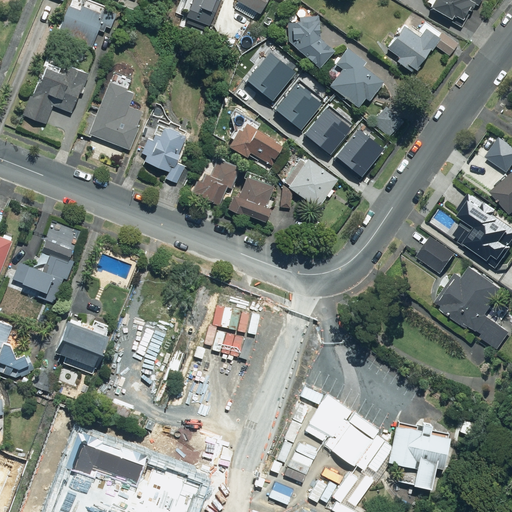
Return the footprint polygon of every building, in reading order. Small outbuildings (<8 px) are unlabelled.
[(105,6),(88,0),(73,0),(71,6),(69,6),(57,35),(91,49),(99,30),(104,32),(106,26),(111,28),(116,14),(104,9),(105,6)] [(193,0),(187,17),(190,19),(188,23),(209,31),(220,0),(193,0)] [(236,0),(240,2),(233,15),(246,28),(256,11),(260,13),(267,0),(236,0)] [(434,0),(430,7),(444,14),(442,17),(462,27),(475,4),(479,5),(481,0),(434,0)] [(256,13),(251,21),(255,24),(261,15),(256,13)] [(288,23),(289,41),(320,68),(335,51),(320,38),(319,16),(300,17),(300,22),(288,23)] [(398,61),(412,72),(414,68),(418,71),(436,46),(450,56),(459,44),(442,32),(439,37),(427,28),(420,37),(404,26),(388,48),(401,58),(398,61)] [(367,62),(347,48),(336,64),(343,69),(330,87),(359,108),(366,98),(370,101),(384,82),(363,66),(367,62)] [(296,73),(270,52),(245,84),(271,104),(296,73)] [(89,73),(49,57),(33,97),(31,96),(23,115),(46,124),(54,106),(71,113),(83,84),(85,84),(89,73)] [(90,104),(79,133),(91,137),(91,135),(130,150),(138,128),(136,127),(142,111),(129,106),(133,93),(127,91),(132,79),(119,74),(115,84),(109,81),(99,108),(90,104)] [(326,100),(300,80),(275,111),(301,132),(326,100)] [(355,125),(329,104),(304,135),(330,156),(355,125)] [(403,120),(387,106),(373,123),(389,137),(403,120)] [(169,124),(159,120),(154,134),(156,135),(153,141),(148,139),(142,153),(147,155),(145,161),(169,172),(166,179),(177,183),(185,166),(176,162),(180,154),(179,154),(188,132),(180,128),(181,126),(170,122),(169,124)] [(239,129),(228,146),(247,157),(250,152),(272,165),(282,146),(276,142),(276,141),(268,136),(269,134),(266,132),(265,134),(249,124),(250,123),(246,120),(244,122),(247,123),(242,131),(239,129)] [(385,149),(359,129),(334,160),(360,180),(385,149)] [(511,172),(489,193),(509,215),(511,212),(511,146),(498,137),(484,158),(496,165),(506,172),(511,164),(511,172)] [(197,180),(191,194),(220,206),(227,186),(232,188),(240,167),(217,158),(210,176),(205,174),(202,182),(197,180)] [(289,186),(288,187),(318,208),(327,195),(330,197),(334,191),(332,189),(338,179),(308,158),(306,162),(300,158),(284,182),(289,186)] [(234,195),(228,209),(235,212),(239,212),(265,222),(270,209),(266,207),(274,187),(246,176),(238,196),(234,195)] [(461,220),(451,235),(458,239),(456,242),(495,269),(509,248),(506,246),(511,237),(511,229),(491,215),(495,210),(468,192),(463,199),(456,210),(458,212),(455,216),(461,220)] [(457,251),(431,233),(416,255),(442,273),(457,251)] [(12,240),(0,235),(0,271),(0,272),(12,240)] [(45,270),(17,259),(10,279),(46,292),(52,277),(65,281),(73,260),(69,258),(72,248),(45,238),(41,249),(51,253),(45,270)] [(472,264),(462,277),(455,273),(436,305),(481,333),(478,337),(488,344),(500,351),(511,332),(486,316),(504,288),(472,264)] [(222,320),(192,308),(179,339),(190,344),(186,354),(199,360),(200,357),(224,368),(243,324),(224,315),(222,320)] [(69,320),(67,319),(55,349),(54,350),(92,365),(95,357),(99,359),(105,344),(101,342),(103,337),(107,339),(108,335),(92,329),(94,325),(82,321),(81,322),(70,318),(69,320)] [(0,370),(16,376),(18,368),(28,363),(23,353),(17,357),(10,343),(12,338),(8,337),(12,323),(0,320),(0,370)] [(122,323),(112,349),(140,360),(138,363),(146,366),(147,362),(154,365),(164,340),(166,341),(170,328),(155,322),(151,334),(122,323)] [(253,370),(241,365),(235,382),(229,379),(225,391),(230,393),(221,416),(248,427),(253,415),(266,420),(269,413),(271,414),(283,382),(270,377),(271,375),(254,368),(253,370)] [(59,374),(39,366),(31,385),(52,393),(59,374)] [(331,410),(334,402),(319,396),(322,388),(306,381),(288,428),(316,438),(320,427),(356,441),(363,422),(331,410)] [(448,432),(431,428),(432,423),(423,421),(422,424),(417,423),(417,424),(398,421),(397,425),(394,424),(387,460),(400,463),(396,481),(430,488),(435,466),(443,468),(450,436),(448,436),(448,432)] [(197,511),(211,475),(78,426),(46,511),(197,511)] [(276,469),(262,464),(259,471),(273,477),(276,469)]
